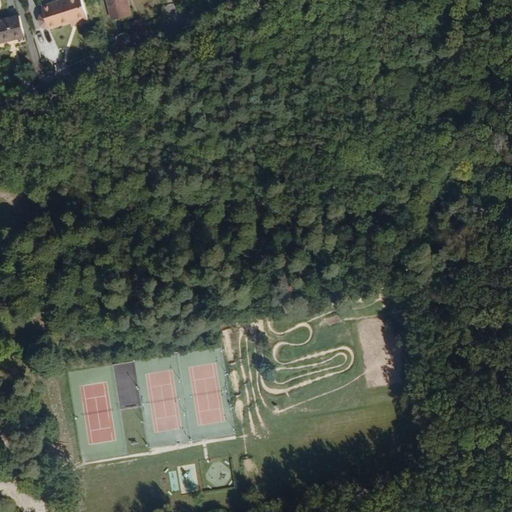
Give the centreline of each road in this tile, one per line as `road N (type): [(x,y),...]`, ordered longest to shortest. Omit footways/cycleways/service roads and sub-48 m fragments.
road 1 (residential): [(0,110),(226,0)]
road 2 (track): [(22,511),(60,477),(146,455)]
